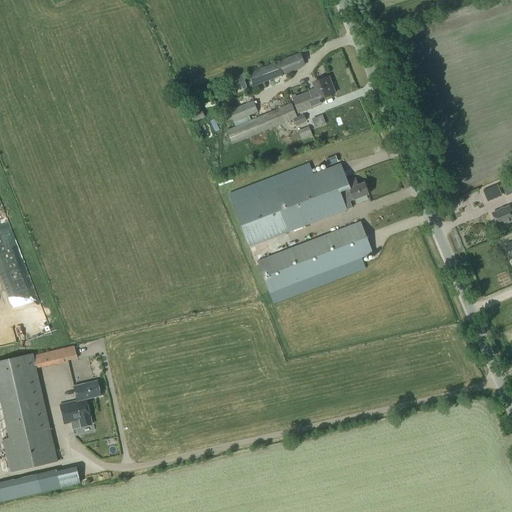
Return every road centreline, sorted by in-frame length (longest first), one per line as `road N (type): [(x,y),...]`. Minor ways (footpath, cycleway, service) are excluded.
road 1 (unclassified): [(511,411),(339,0)]
road 2 (unknown): [(500,382),(117,475)]
